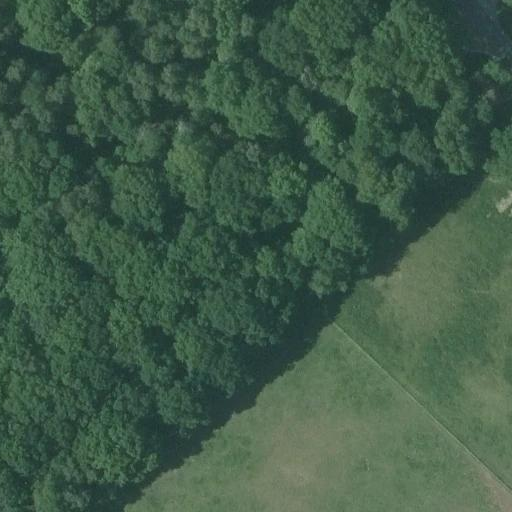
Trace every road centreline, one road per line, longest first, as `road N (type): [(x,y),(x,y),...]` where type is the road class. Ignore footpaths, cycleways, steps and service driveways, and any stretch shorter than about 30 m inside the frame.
road 1 (unclassified): [(17,511),(475,20)]
road 2 (track): [(283,0),(233,150),(175,238)]
road 3 (track): [(175,238),(90,299),(0,315)]
